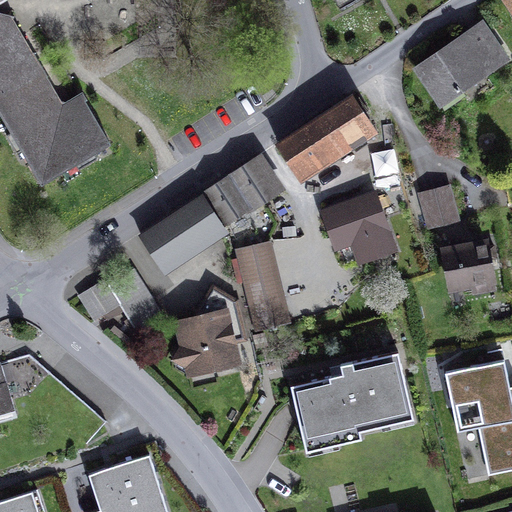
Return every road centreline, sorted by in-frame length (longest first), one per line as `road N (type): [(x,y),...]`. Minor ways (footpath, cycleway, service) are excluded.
road 1 (residential): [(328,93),(18,290)]
road 2 (residential): [(237,511),(132,388),(18,290)]
road 3 (residential): [(469,0),(328,93)]
